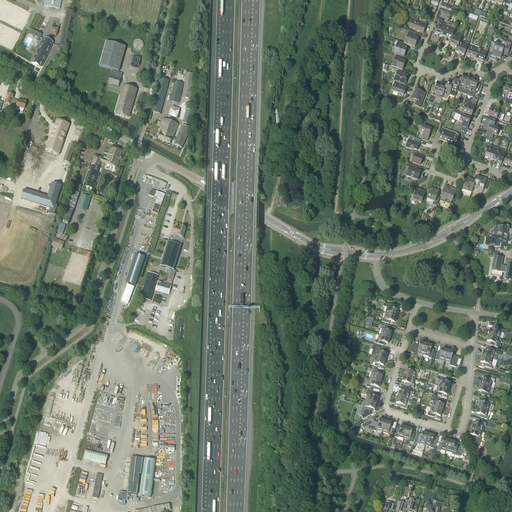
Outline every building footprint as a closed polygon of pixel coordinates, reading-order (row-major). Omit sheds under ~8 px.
[(44,0),(43,6),(59,9),(60,0),(44,0)] [(485,17),(487,13),(476,9),(474,14),(485,17)] [(65,11),(58,52),(65,53),(72,12),(65,11)] [(423,33),(425,28),(426,23),(412,18),(409,28),(423,33)] [(442,36),(446,25),(441,23),(442,20),(436,18),(433,25),(437,26),(434,34),(442,36)] [(480,22),(478,29),(484,32),(487,24),(480,22)] [(455,28),(446,25),(442,36),(450,40),(451,40),(453,33),(455,28)] [(56,37),(58,29),(51,27),(49,35),(50,36),(50,37),(52,37),(52,38),(52,36),(56,37)] [(30,28),(28,32),(40,38),(42,34),(30,28)] [(405,41),(404,43),(404,44),(415,48),(418,38),(414,37),(415,34),(409,32),(406,41),(405,41)] [(39,41),(41,38),(28,33),(27,36),(39,41)] [(462,36),(453,33),(451,40),(450,40),(449,45),(457,48),(460,41),(462,36)] [(43,39),(31,63),(41,68),(53,43),(43,39)] [(508,42),(503,40),(500,46),(503,47),(501,53),(502,53),(507,55),(509,48),(511,43),(508,42)] [(403,47),(404,44),(404,43),(398,41),(395,51),(394,51),(393,54),(396,55),(403,57),(404,57),(407,48),(403,47)] [(468,44),(460,41),(457,48),(455,52),(464,55),(468,44)] [(106,42),(99,66),(118,72),(125,47),(106,42)] [(143,48),(143,47),(143,46),(142,45),(142,44),(141,43),(140,43),(139,42),(138,42),(136,42),(135,43),(134,44),(133,45),(132,47),(132,48),(133,49),(134,51),(135,52),(136,52),(137,53),(138,53),(140,52),(141,51),(142,50),(142,49),(143,48)] [(500,46),(494,43),(489,55),(499,59),(502,53),(501,53),(503,47),(500,46)] [(474,59),(479,48),(470,45),(466,56),(474,59)] [(487,51),(479,48),(474,59),(483,62),(487,51)] [(402,60),(403,57),(396,55),(393,64),(392,64),(391,67),(399,70),(402,71),(405,61),(402,60)] [(140,65),(141,57),(133,56),(133,65),(140,65)] [(405,72),(402,71),(399,70),(395,79),(394,78),(393,81),(395,82),(404,85),(407,76),(404,74),(405,72)] [(111,71),(108,84),(118,87),(122,74),(111,71)] [(182,98),(190,99),(194,74),(186,73),(182,98)] [(461,93),(466,79),(461,77),(459,82),(456,91),(461,93)] [(151,112),(160,114),(169,81),(160,79),(151,112)] [(467,95),(472,81),(466,79),(461,93),(467,95)] [(459,82),(454,80),(452,86),(449,94),(454,96),(456,91),(459,82)] [(477,83),(472,81),(467,95),(472,97),(477,83)] [(169,102),(178,104),(183,84),(174,82),(169,102)] [(407,86),(404,85),(395,82),(392,91),(398,94),(398,95),(400,96),(401,96),(401,95),(403,96),(407,86)] [(449,94),(452,86),(447,84),(445,89),(442,98),(447,100),(449,94)] [(434,101),(440,87),(434,85),(428,102),(434,104),(435,101),(434,101)] [(123,86),(115,114),(129,118),(137,90),(123,86)] [(505,102),(510,88),(504,86),(499,100),(505,102)] [(442,98),(445,89),(440,87),(434,101),(435,101),(440,103),(442,98)] [(420,108),(425,94),(416,90),(412,99),(416,101),(414,106),(420,108)] [(10,106),(11,106),(12,100),(12,99),(14,96),(7,94),(4,104),(5,104),(4,106),(10,108),(10,106)] [(471,116),(477,100),(472,98),(468,108),(465,107),(463,113),(471,116)] [(12,100),(11,106),(24,110),(26,102),(22,100),(21,102),(18,101),(17,103),(15,103),(15,100),(12,100)] [(495,111),(497,106),(492,104),(488,116),(499,120),(501,113),(495,111)] [(181,116),(183,110),(172,106),(168,116),(176,119),(178,115),(181,116)] [(184,125),(190,127),(193,111),(186,110),(184,125)] [(464,135),(470,118),(462,115),(460,122),(463,123),(459,133),(464,135)] [(482,130),(488,132),(490,126),(495,128),(496,127),(497,126),(497,125),(497,124),(498,122),(487,118),(482,130)] [(172,139),(174,140),(174,138),(173,138),(174,133),(178,124),(163,119),(158,139),(170,143),(172,139)] [(52,124),(55,125),(48,145),(43,143),(42,147),(46,149),(46,151),(58,155),(59,155),(69,125),(57,120),(56,121),(53,120),(52,124)] [(174,138),(174,140),(176,141),(174,145),(182,148),(190,129),(182,125),(176,139),(174,138)] [(427,141),(431,129),(422,126),(420,133),(423,134),(421,139),(427,141)] [(495,128),(490,126),(488,132),(485,138),(491,140),(493,135),(498,136),(501,130),(495,128)] [(447,143),(451,131),(443,128),(438,140),(447,143)] [(459,134),(451,131),(447,143),(455,146),(459,134)] [(420,141),(409,137),(405,148),(412,151),(413,150),(416,151),(420,141)] [(75,146),(69,144),(63,161),(69,163),(75,146)] [(493,160),(497,148),(489,145),(484,157),(493,160)] [(111,147),(106,160),(101,159),(102,157),(102,158),(102,157),(95,155),(91,165),(92,166),(85,186),(92,189),(99,167),(101,161),(105,163),(117,167),(119,160),(120,157),(122,151),(111,147)] [(505,152),(497,148),(493,160),(501,163),(505,152)] [(414,155),(412,162),(420,165),(422,157),(416,155),(417,153),(411,150),(409,154),(414,155)] [(511,154),(508,152),(503,164),(511,167),(511,166),(511,154)] [(29,186),(36,188),(46,157),(40,155),(38,161),(37,160),(29,186)] [(51,182),(56,159),(50,158),(45,180),(51,182)] [(409,168),(406,176),(417,180),(420,172),(416,170),(417,167),(407,164),(406,167),(409,168)] [(477,176),(475,181),(473,188),(482,191),(483,189),(486,190),(489,182),(486,181),(487,179),(477,176)] [(473,188),(475,181),(466,177),(462,189),(471,192),(473,188)] [(55,184),(52,183),(51,185),(52,185),(51,186),(50,189),(48,194),(47,197),(46,197),(44,196),(42,195),(42,196),(39,195),(39,194),(37,194),(34,193),(32,192),(32,193),(29,192),(29,191),(26,190),(25,190),(24,190),(23,192),(22,197),(21,197),(21,199),(25,201),(35,204),(45,207),(50,208),(49,213),(54,215),(58,205),(56,205),(56,204),(59,195),(61,186),(62,186),(59,185),(54,184),(55,184)] [(450,205),(456,190),(445,187),(440,201),(444,202),(445,203),(450,205)] [(425,191),(417,188),(413,200),(421,203),(425,191)] [(439,191),(431,188),(426,201),(432,204),(437,206),(440,198),(437,197),(439,191)] [(154,199),(156,200),(152,212),(158,214),(165,195),(151,190),(149,195),(155,198),(154,199)] [(62,220),(63,221),(62,223),(68,225),(73,211),(79,193),(72,191),(66,208),(65,208),(62,217),(63,218),(62,220)] [(80,203),(88,206),(90,197),(83,194),(80,203)] [(494,232),(493,236),(498,237),(503,238),(504,235),(507,235),(507,233),(511,234),(511,229),(508,229),(508,226),(501,225),(501,227),(497,226),(496,233),(494,232)] [(171,270),(174,270),(180,251),(181,247),(183,239),(184,238),(183,237),(186,228),(180,226),(180,228),(176,227),(173,234),(173,235),(174,235),(173,238),(171,237),(170,237),(169,239),(169,241),(168,242),(160,266),(171,270)] [(490,238),(489,245),(493,246),(493,248),(500,249),(501,247),(505,248),(506,243),(502,243),(503,241),(505,241),(506,238),(498,237),(493,236),(491,236),(491,238),(490,238)] [(54,239),(52,246),(61,250),(64,242),(54,239)] [(503,272),(504,266),(501,265),(503,258),(497,257),(498,253),(489,252),(488,256),(492,257),(492,256),(494,256),(491,270),(491,274),(501,276),(502,272),(503,272)] [(135,253),(126,282),(135,286),(145,257),(135,253)] [(507,266),(504,266),(503,272),(506,273),(505,278),(511,279),(511,265),(508,264),(507,266)] [(144,286),(140,298),(145,300),(150,301),(158,276),(153,274),(148,273),(144,286)] [(158,282),(155,291),(163,294),(168,295),(171,286),(158,282)] [(134,287),(127,284),(121,301),(128,304),(134,287)] [(152,302),(159,305),(161,298),(158,297),(155,296),(152,302)] [(387,308),(386,314),(397,317),(398,314),(397,314),(398,311),(394,310),(395,309),(396,306),(396,305),(395,305),(394,305),(393,305),(393,306),(384,304),(383,307),(387,308)] [(396,320),(397,317),(386,314),(384,319),(382,319),(381,322),(389,324),(390,321),(394,323),(395,320),(396,320)] [(372,325),(374,318),(368,316),(366,323),(372,325)] [(381,329),(379,335),(390,338),(391,335),(392,332),(387,331),(388,328),(380,326),(379,329),(381,329)] [(489,332),(488,335),(499,339),(501,333),(502,333),(503,330),(497,328),(497,327),(497,326),(496,326),(495,326),(495,327),(494,331),(490,330),(489,332)] [(390,338),(379,335),(377,341),(376,340),(375,343),(384,346),(385,343),(388,344),(389,341),(390,338)] [(498,343),(499,339),(488,335),(487,338),(488,338),(487,341),(492,343),(491,346),(498,348),(500,348),(500,347),(500,346),(500,345),(499,344),(499,343),(498,343)] [(423,355),(426,344),(423,343),(420,342),(419,347),(413,346),(411,353),(417,355),(417,353),(423,355)] [(429,345),(426,344),(423,355),(428,357),(428,358),(431,359),(433,352),(431,351),(432,346),(429,345)] [(383,350),(372,347),(371,350),(373,350),(372,356),(374,357),(386,360),(387,357),(386,357),(387,354),(382,353),(383,350)] [(444,361),(448,350),(445,349),(444,350),(442,349),(440,354),(437,353),(435,360),(438,361),(439,360),(444,361)] [(493,360),(496,361),(497,355),(496,355),(497,352),(490,349),(489,352),(484,351),(483,354),(482,354),(481,357),(493,360)] [(451,351),(448,350),(444,361),(450,363),(449,365),(456,367),(458,359),(454,358),(454,356),(452,356),(453,352),(451,352),(451,351)] [(385,363),(386,360),(374,357),(373,362),(371,362),(370,365),(378,367),(379,365),(383,366),(384,363),(385,363)] [(491,366),(493,360),(481,357),(480,360),(481,360),(480,363),(485,364),(484,367),(492,369),(492,366),(491,366)] [(372,373),(370,379),(381,382),(382,379),(382,376),(378,375),(378,372),(368,369),(367,372),(372,373)] [(404,373),(403,376),(415,379),(416,374),(418,374),(419,371),(411,369),(411,372),(406,370),(405,373),(404,373)] [(413,385),(415,379),(403,376),(402,379),(403,379),(402,382),(407,383),(406,386),(413,388),(414,385),(413,385)] [(439,381),(438,386),(449,390),(450,387),(449,386),(450,384),(445,382),(446,379),(438,377),(437,380),(439,381)] [(480,382),(479,385),(491,388),(492,383),(494,383),(495,380),(487,378),(486,381),(482,379),(481,382),(480,382)] [(381,382),(370,379),(368,384),(367,384),(366,387),(373,389),(374,386),(379,388),(380,385),(381,382)] [(489,394),(491,388),(479,385),(478,388),(479,388),(478,391),(482,392),(481,393),(482,394),(482,395),(489,398),(490,394),(489,394)] [(448,393),(449,390),(438,386),(436,392),(435,391),(434,395),(441,397),(442,394),(447,395),(447,392),(448,393)] [(398,394),(397,397),(408,401),(410,395),(413,396),(414,393),(405,390),(404,393),(399,391),(398,394)] [(367,395),(365,401),(377,404),(378,401),(377,401),(378,398),(373,397),(374,394),(367,392),(366,395),(367,395)] [(408,401),(397,397),(396,400),(397,400),(396,403),(401,405),(400,408),(407,410),(408,407),(407,406),(408,401)] [(433,402),(431,408),(443,411),(444,408),(443,408),(444,405),(439,403),(440,401),(432,398),(431,402),(433,402)] [(376,407),(377,404),(365,401),(364,406),(362,406),(360,414),(363,420),(371,415),(369,416),(368,413),(369,408),(374,410),(375,407),(376,407)] [(478,405),(477,408),(489,411),(490,405),(492,406),(493,403),(485,401),(485,403),(480,402),(479,405),(478,405)] [(442,414),(443,411),(431,408),(430,413),(428,413),(427,416),(434,418),(435,415),(440,417),(441,414),(442,414)] [(487,417),(489,411),(477,408),(476,411),(477,411),(476,414),(481,415),(480,418),(487,420),(488,417),(487,417)] [(43,415),(41,421),(49,423),(51,418),(43,415)] [(373,420),(362,426),(363,429),(367,427),(368,430),(376,432),(377,431),(382,432),(386,421),(383,420),(382,421),(380,420),(378,425),(373,423),(372,421),(373,420)] [(389,422),(386,421),(382,432),(388,434),(387,435),(391,436),(393,429),(390,428),(391,423),(389,422)] [(472,426),(471,429),(482,432),(484,427),(485,427),(486,424),(479,422),(478,425),(473,423),(472,426)] [(404,439),(407,427),(404,426),(404,427),(401,426),(399,431),(397,430),(394,437),(398,438),(398,437),(404,439)] [(410,428),(407,427),(404,439),(409,440),(409,442),(412,443),(414,436),(411,435),(413,430),(410,429),(410,428)] [(481,438),(482,432),(471,429),(470,432),(471,432),(470,435),(475,437),(473,441),(471,443),(470,442),(474,450),(479,447),(482,438),(481,438)] [(425,445),(428,434),(425,433),(425,434),(422,433),(421,438),(418,437),(416,444),(419,445),(419,443),(425,445)] [(431,435),(428,434),(425,445),(431,447),(430,448),(433,449),(435,442),(433,441),(434,436),(431,435)] [(446,452),(450,440),(447,439),(446,440),(444,439),(442,444),(439,443),(437,450),(440,451),(441,450),(446,452)] [(453,441),(450,440),(446,452),(452,453),(451,455),(460,457),(465,454),(461,446),(461,448),(459,449),(454,448),(454,447),(454,446),(455,443),(453,442),(453,441)] [(86,449),(84,460),(105,465),(108,454),(86,449)] [(139,474),(141,474),(143,458),(131,457),(126,494),(137,495),(139,474)] [(155,460),(144,459),(140,496),(151,497),(155,460)] [(102,475),(96,474),(91,501),(97,502),(102,475)] [(409,498),(408,502),(406,511),(409,511),(413,511),(415,511),(419,500),(415,499),(415,500),(409,498)] [(405,511),(406,511),(408,502),(404,500),(403,504),(397,502),(396,506),(394,511),(405,511)] [(21,508),(20,511),(26,511),(28,502),(23,501),(22,508),(21,508)] [(438,511),(440,510),(439,509),(441,504),(430,501),(430,503),(425,502),(423,509),(426,510),(424,511),(438,511)] [(393,511),(394,511),(396,506),(390,505),(390,504),(386,503),(385,505),(383,505),(381,511),(384,511),(383,511),(391,511),(392,511),(393,511)]
